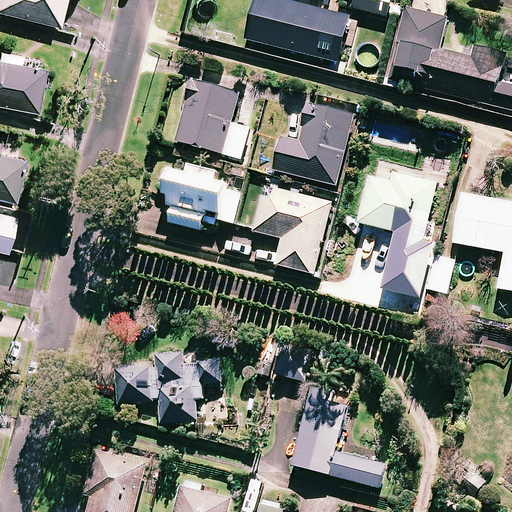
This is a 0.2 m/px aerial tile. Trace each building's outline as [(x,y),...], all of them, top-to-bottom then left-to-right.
[(66,0),(0,0),(0,11),(60,26),(66,0)] [(334,15),(275,0),(259,0),(249,42),(323,61),(334,15)] [(393,0),(356,0),(354,10),(389,19),(393,0)] [(400,85),(399,90),(511,111),(511,85),(502,84),(507,56),(476,50),(475,59),(442,53),(449,20),(403,12),(390,83),(400,85)] [(46,70),(0,61),(0,105),(38,112),(46,70)] [(242,95),(194,83),(178,144),(244,161),(252,130),(234,126),(242,95)] [(356,117),(311,106),(301,144),(284,140),(276,172),(339,188),(356,117)] [(0,154),(0,198),(15,202),(25,160),(0,154)] [(203,233),(205,225),(217,228),(219,221),(237,226),(244,196),(228,192),(230,186),(216,183),(219,173),(189,166),(187,176),(173,172),(165,206),(175,208),(171,225),(203,233)] [(372,179),(361,226),(413,239),(412,244),(425,248),(440,185),(396,174),(394,185),(372,179)] [(334,205),(277,191),(275,201),(265,198),(256,234),(285,240),(278,267),(317,276),(334,205)] [(511,204),(465,197),(457,246),(507,255),(500,292),(511,293),(511,204)] [(353,249),(335,244),(331,262),(349,267),(353,249)] [(457,263),(438,259),(430,292),(450,296),(457,263)] [(428,278),(401,272),(391,312),(418,318),(428,278)] [(317,351),(287,343),(279,376),(308,384),(317,351)] [(186,365),(185,355),(157,357),(158,365),(119,369),(123,406),(161,403),(163,425),(200,422),(198,401),(206,400),(204,386),(222,384),(221,362),(186,365)] [(350,404),(314,395),(296,468),(382,489),(388,467),(338,454),(350,404)] [(137,511),(149,466),(98,453),(89,492),(94,493),(89,511),(137,511)] [(488,483),(476,474),(465,489),(477,498),(488,483)] [(204,486),(187,482),(179,511),(231,511),(234,501),(202,493),(204,486)]
